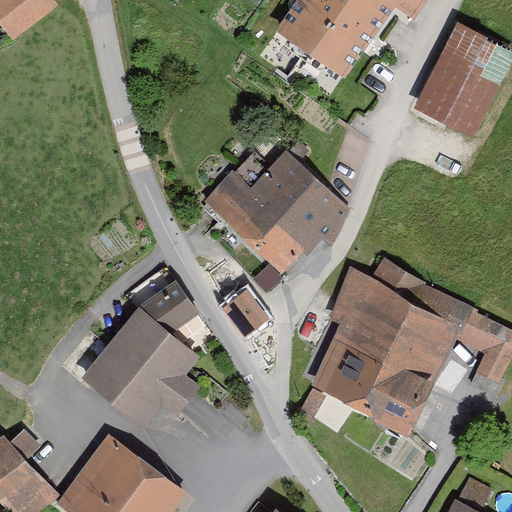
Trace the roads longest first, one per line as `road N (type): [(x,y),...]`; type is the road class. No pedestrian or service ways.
road 1 (residential): [(452,0),(409,73),(339,250),(287,315),(273,410)]
road 2 (residential): [(273,410),(145,183),(103,0)]
road 3 (residential): [(342,511),(273,410)]
